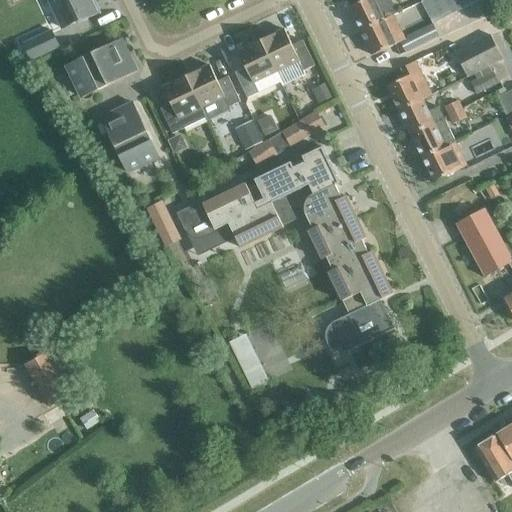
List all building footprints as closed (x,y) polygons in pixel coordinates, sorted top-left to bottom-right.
[(48,0),(62,29),(77,22),(78,24),(99,13),(100,15),(101,14),(94,0),(48,0)] [(348,7),(360,31),(393,15),(398,13),(392,0),(358,0),(359,2),(348,7)] [(443,18),(433,0),(424,0),(421,2),(433,24),(443,18)] [(454,12),(447,0),(433,0),(443,18),(454,12)] [(464,7),(460,0),(447,0),(454,12),(464,7)] [(393,15),(360,31),(372,56),(400,43),(405,40),(404,39),(393,15)] [(261,41),(280,82),(282,87),(305,75),(303,71),(315,66),(303,41),(292,46),(284,30),(261,41)] [(52,31),(23,45),(30,60),(59,46),(52,31)] [(472,72),(488,64),(500,58),(489,35),(455,53),(466,76),(472,72)] [(122,39),(68,65),(83,98),(137,72),(122,39)] [(247,98),(280,82),(261,41),(238,52),(246,68),(235,73),(247,98)] [(399,111),(421,100),(432,95),(416,62),(402,69),(406,78),(387,86),(399,111)] [(463,86),(469,98),(499,83),(493,71),(492,71),(488,64),(472,72),(476,79),(463,86)] [(210,66),(187,77),(206,118),(208,121),(230,110),(229,107),(240,102),(228,77),(218,82),(210,66)] [(173,134),(206,118),(187,77),(163,88),(171,104),(161,109),(173,134)] [(328,82),(313,89),(320,102),(335,95),(328,82)] [(427,112),(421,100),(399,111),(411,134),(443,118),(438,106),(427,112)] [(445,108),(449,116),(463,109),(459,101),(445,108)] [(133,102),(101,118),(127,172),(159,157),(133,102)] [(449,116),(453,124),(467,117),(463,109),(449,116)] [(267,117),(257,122),(264,137),(274,132),(267,117)] [(443,118),(411,134),(422,158),(454,142),(455,141),(443,118)] [(252,121),(235,129),(245,151),(262,142),(252,121)] [(301,121),(249,152),(258,166),(309,135),(301,121)] [(182,134),(169,140),(175,153),(188,147),(182,134)] [(466,167),(460,155),(454,142),(422,158),(434,182),(466,167)] [(285,196),(309,184),(314,194),(335,184),(338,183),(322,149),(304,157),(306,163),(294,169),(291,164),(256,181),(258,185),(265,199),(255,204),(257,209),(271,202),(285,196)] [(258,210),(257,209),(255,204),(265,199),(258,185),(248,190),(246,184),(203,205),(204,206),(194,211),(191,206),(177,214),(185,231),(189,236),(194,239),(200,239),(205,238),(217,232),(216,230),(229,224),(258,210)] [(305,204),(304,210),(306,216),(313,229),(308,231),(349,314),(349,316),(336,322),(343,337),(350,351),(393,331),(379,301),(393,294),(373,252),(368,254),(362,241),(366,239),(346,196),(342,198),(335,184),(314,194),(313,195),(308,199),(305,204)] [(495,185),(486,189),(492,199),(500,195),(495,185)] [(271,202),(257,209),(258,210),(229,224),(241,248),(283,228),(283,226),(296,220),(285,196),(271,202)] [(162,202),(146,210),(165,248),(181,240),(162,202)] [(511,245),(510,241),(504,245),(492,225),(497,222),(489,209),(457,225),(486,277),(510,262),(511,264),(511,295),(505,300),(511,312),(511,245)] [(48,407),(66,397),(41,354),(23,365),(48,407)] [(286,406),(282,423),(296,427),(300,410),(286,406)] [(93,410),(80,418),(87,429),(100,421),(95,413),(93,410)] [(511,425),(497,435),(511,459),(511,425)] [(511,459),(497,435),(474,449),(494,483),(509,475),(511,479),(511,459)]
